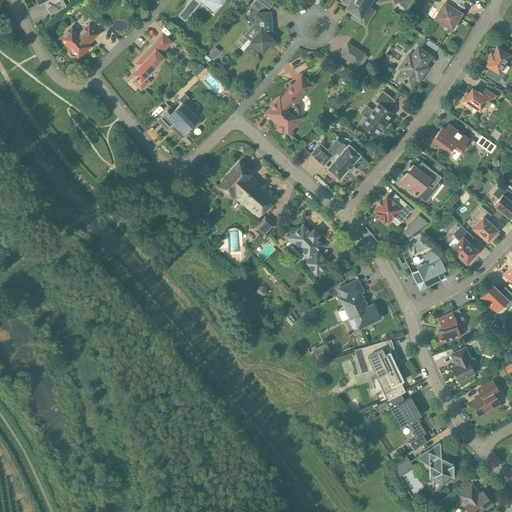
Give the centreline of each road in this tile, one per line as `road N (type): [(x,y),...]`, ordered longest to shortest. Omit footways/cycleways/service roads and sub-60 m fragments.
road 1 (residential): [(343,213),(401,146),(487,16)]
road 2 (residential): [(235,119),(191,161),(173,165),(153,155),(91,77)]
road 3 (unclassified): [(101,203),(0,66)]
road 4 (residential): [(479,450),(441,397),(407,313)]
road 5 (residential): [(343,213),(235,119)]
road 6 (residential): [(407,313),(467,284),(511,237)]
road 7 (residential): [(10,0),(57,80),(69,85),(91,77)]
road 8 (residential): [(235,119),(309,23)]
